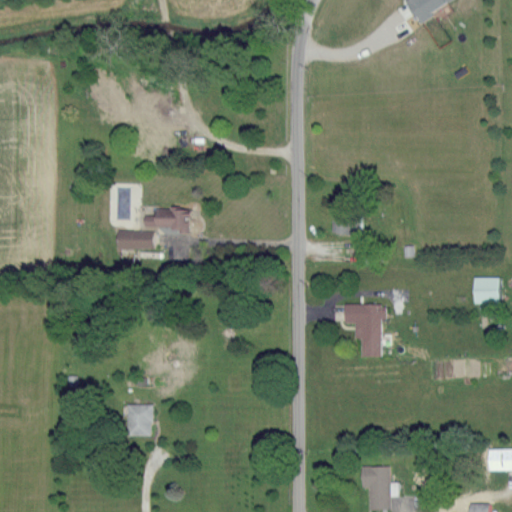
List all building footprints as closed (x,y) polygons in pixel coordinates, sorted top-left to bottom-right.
[(404,0),(415,20),(453,0),(404,0)] [(154,207),(154,215),(142,215),(143,227),(187,226),(187,206),(154,207)] [(349,232),(349,212),(331,212),(331,231),(349,232)] [(153,246),(153,228),(115,229),(116,247),(153,246)] [(497,275),(472,275),(471,300),(497,301),(497,275)] [(343,321),(354,321),(353,336),(360,337),(360,355),(379,355),(380,317),(384,317),(384,302),(343,302),(343,321)] [(125,434),(151,434),(151,402),(125,402),(125,434)] [(486,469),(511,468),(511,446),(486,447),(486,469)] [(368,508),(389,507),(388,463),(359,464),(360,486),(367,485),(368,508)] [(466,511),(488,511),(489,501),(467,501),(466,511)]
